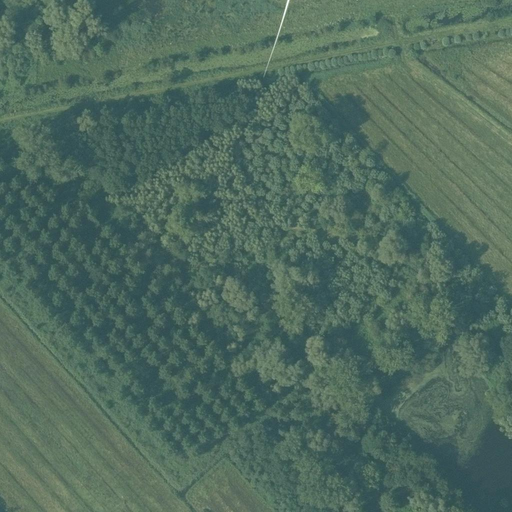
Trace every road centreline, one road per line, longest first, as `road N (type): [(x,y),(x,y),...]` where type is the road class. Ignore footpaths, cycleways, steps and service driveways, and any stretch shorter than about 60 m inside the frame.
road 1 (track): [(280,67),(0,122)]
road 2 (track): [(511,18),(280,67)]
